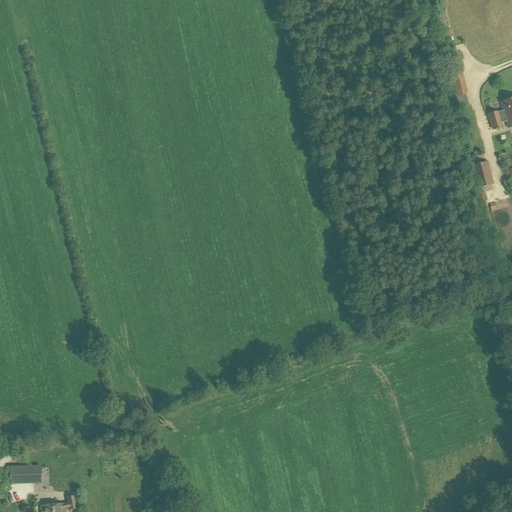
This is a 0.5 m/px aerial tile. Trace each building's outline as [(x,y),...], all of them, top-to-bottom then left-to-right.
[(462,57),(473,53),(470,46),(459,50),(462,57)] [(447,74),(453,97),(466,94),(460,71),(447,74)] [(498,112),(489,114),(494,129),(502,127),(501,122),(506,120),(508,128),(511,127),(511,99),(501,102),(504,112),(499,113),(498,112)] [(492,184),(486,162),(473,165),(479,187),(492,184)] [(19,468),(10,469),(11,475),(11,484),(33,483),(32,468),(19,468)] [(64,511),(64,510),(69,509),(70,510),(78,509),(75,496),(67,497),(69,504),(41,507),(41,511),(64,511)]
